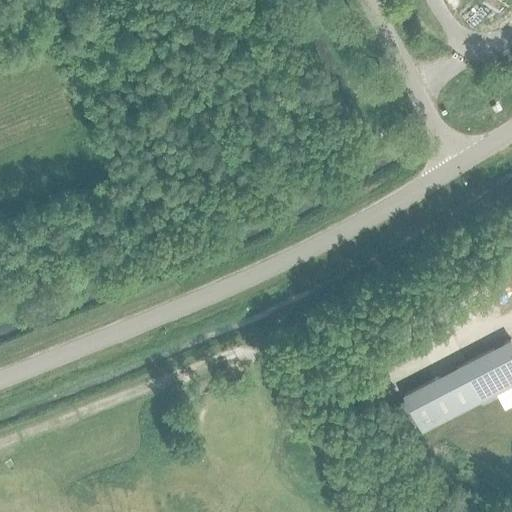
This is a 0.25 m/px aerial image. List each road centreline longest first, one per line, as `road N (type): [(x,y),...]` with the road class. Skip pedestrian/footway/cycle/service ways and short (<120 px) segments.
road 1 (unclassified): [(0,380),(257,275),(455,166)]
road 2 (residential): [(455,166),(369,0)]
